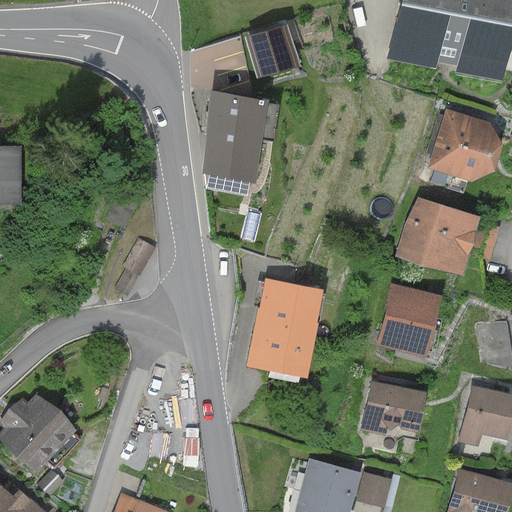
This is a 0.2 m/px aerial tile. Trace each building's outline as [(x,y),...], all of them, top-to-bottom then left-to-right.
[(511,0),(392,0),(382,59),(497,80),(499,68),(509,70),(511,55),(511,0)] [(285,25),(244,37),(256,79),(297,67),(285,25)] [(264,100),(208,91),(195,173),(203,174),(248,181),(251,182),(258,139),(270,141),(276,104),(264,102),(264,100)] [(444,108),(425,168),(468,182),(489,171),(498,142),(486,121),(444,108)] [(17,146),(0,145),(0,203),(18,203),(17,146)] [(246,195),(248,181),(203,174),(205,188),(246,195)] [(105,219),(123,229),(139,198),(121,189),(105,219)] [(394,256),(458,275),(465,252),(489,260),(499,228),(475,221),(477,215),(416,197),(405,218),(394,256)] [(139,276),(155,248),(138,238),(121,266),(125,269),(137,275),(139,276)] [(137,275),(125,269),(113,289),(125,296),(137,275)] [(319,288),(263,278),(258,308),(255,307),(244,366),(303,377),(319,288)] [(438,296),(389,284),(374,345),(423,357),(438,296)] [(511,370),(511,368),(506,321),(478,324),(481,362),(511,370)] [(424,390),(369,380),(360,431),(371,433),(368,448),(394,453),(397,438),(415,441),(424,390)] [(511,404),(511,394),(469,385),(456,442),(477,447),(480,433),(505,439),(511,404)] [(0,425),(3,429),(0,431),(0,442),(13,457),(34,473),(74,430),(57,410),(36,395),(27,404),(21,398),(6,408),(0,419),(0,425)] [(347,511),(358,472),(307,458),(299,491),(287,488),(280,511),(347,511)] [(504,511),(511,483),(511,480),(456,466),(443,511),(504,511)] [(62,482),(50,470),(36,484),(48,496),(62,482)] [(382,508),(390,479),(363,472),(355,501),(382,508)] [(5,493),(13,499),(0,511),(45,511),(13,484),(5,493)] [(5,493),(0,488),(0,511),(13,499),(5,493)] [(167,511),(119,492),(111,511),(167,511)]
